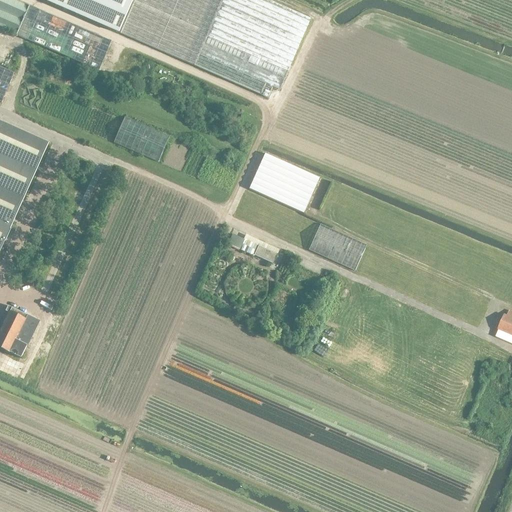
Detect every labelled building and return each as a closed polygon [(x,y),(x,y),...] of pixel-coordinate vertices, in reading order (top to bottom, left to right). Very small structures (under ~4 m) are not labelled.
[(14,0),(0,0),(0,26),(16,33),(28,6),(14,0)] [(119,33),(133,0),(43,0),(43,1),(119,33)] [(280,89),(311,19),(268,0),(134,0),(120,33),(267,98),(273,86),(280,89)] [(29,5),(16,35),(99,70),(112,40),(29,5)] [(0,66),(0,101),(2,102),(14,73),(0,66)] [(167,137),(123,117),(111,142),(155,162),(167,137)] [(0,249),(48,143),(0,121),(0,249)] [(265,153),(248,189),(303,214),(319,178),(265,153)] [(355,268),(366,243),(319,223),(309,249),(355,268)] [(233,234),(228,244),(241,250),(254,256),(254,255),(267,261),(273,264),(277,254),(279,250),(261,241),(251,237),(249,241),(246,240),(233,234)] [(8,312),(4,320),(0,328),(0,349),(9,354),(9,353),(20,358),(27,346),(40,321),(8,305),(5,311),(8,312)] [(497,330),(499,330),(496,336),(511,343),(511,311),(509,310),(507,315),(504,314),(501,320),(497,330)]
